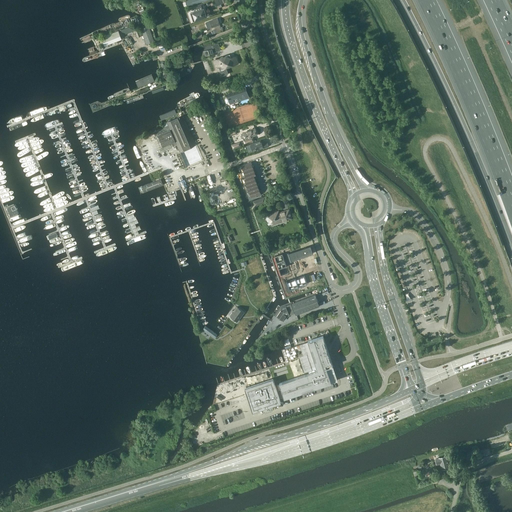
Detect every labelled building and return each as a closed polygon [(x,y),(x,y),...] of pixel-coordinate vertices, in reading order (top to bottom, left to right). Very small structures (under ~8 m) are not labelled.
[(202,3),(191,7),(192,10),(194,10),(194,11),(194,12),(193,12),(196,21),(197,20),(207,17),(204,8),(202,3)] [(209,26),(211,25),(212,27),(220,24),(218,18),(208,22),(209,26)] [(140,29),(146,46),(154,43),(148,27),(140,29)] [(104,46),(121,39),(118,30),(101,37),(104,46)] [(227,56),(214,60),(216,66),(218,66),(221,72),(227,70),(226,67),(237,63),(235,57),(230,58),(227,56)] [(136,81),(138,88),(154,82),(152,75),(136,81)] [(225,100),(226,103),(228,103),(230,102),(231,103),(249,97),(246,88),(227,94),(229,98),(226,99),(225,100)] [(160,117),(162,121),(181,112),(179,108),(160,117)] [(138,139),(138,140),(138,141),(138,142),(138,143),(139,144),(139,145),(140,145),(140,146),(141,147),(142,147),(143,147),(144,148),(145,148),(146,148),(147,147),(148,147),(158,172),(161,170),(166,184),(183,177),(182,176),(186,174),(180,159),(182,158),(185,165),(189,163),(196,160),(200,158),(179,114),(175,116),(169,119),(164,121),(166,125),(168,130),(167,131),(164,123),(150,129),(142,133),(142,134),(141,135),(140,136),(139,137),(138,138),(138,139)] [(116,126),(102,132),(104,136),(118,131),(116,126)] [(257,134),(255,129),(254,129),(253,128),(250,129),(249,131),(244,133),(242,134),(241,136),(242,138),(243,139),(244,140),(245,143),(253,141),(252,138),(253,136),(257,134)] [(32,130),(14,137),(15,141),(34,134),(32,130)] [(258,150),(269,146),(267,142),(262,144),(261,140),(251,144),(253,150),(258,149),(258,150)] [(244,171),(253,168),(251,162),(242,166),(244,171)] [(15,175),(0,181),(0,187),(17,181),(15,175)] [(138,188),(141,195),(163,186),(161,179),(138,188)] [(259,188),(249,192),(251,197),(261,194),(259,188)] [(266,202),(265,198),(264,197),(253,202),(255,206),(266,202)] [(272,224),(291,218),(289,210),(279,213),(278,211),(269,214),(272,224)] [(116,245),(94,254),(96,258),(118,250),(116,245)] [(289,253),(291,261),(313,253),(311,245),(289,253)] [(281,275),(288,272),(282,253),(275,256),(281,274),(281,275)] [(82,258),(59,268),(61,273),(84,263),(82,258)] [(304,275),(286,281),(289,290),(307,284),(304,275)] [(296,314),(320,305),(315,294),(292,303),(296,314)] [(289,315),(294,313),(291,304),(286,306),(286,305),(281,307),(275,315),(281,319),(284,319),(286,316),(289,315)] [(236,322),(243,312),(237,307),(232,314),(231,313),(229,316),(230,316),(229,317),(236,322)] [(203,328),(214,338),(217,334),(205,325),(203,328)] [(331,368),(331,367),(331,366),(332,366),(322,337),(297,345),(299,350),(301,349),(303,356),(300,357),(305,371),(308,370),(309,373),(281,382),(286,397),(332,382),(329,376),(333,374),(333,372),(333,371),(334,371),(334,370),(334,369),(333,369),(333,368),(332,368),(331,368)] [(280,402),(272,378),(246,387),(254,411),(263,408),(266,407),(266,408),(268,407),(268,406),(271,405),(280,402)] [(441,463),(442,469),(452,466),(449,454),(436,458),(437,464),(441,463)]
